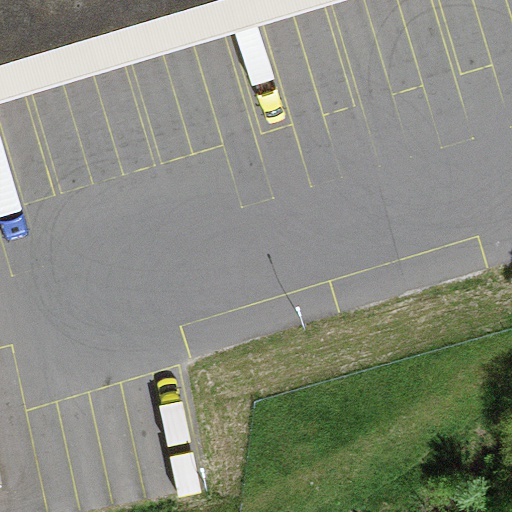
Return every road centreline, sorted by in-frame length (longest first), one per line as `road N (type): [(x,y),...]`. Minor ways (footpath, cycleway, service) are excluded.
road 1 (unknown): [(268,278),(135,313),(78,293),(60,239),(86,192),(103,180),(146,173),(183,181),(241,232)]
road 2 (unknown): [(511,144),(471,181),(268,278)]
